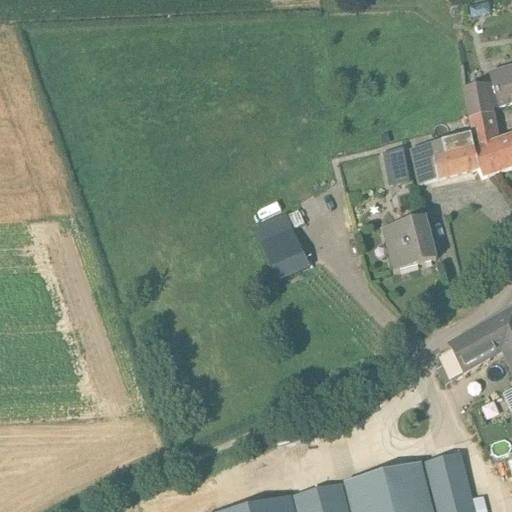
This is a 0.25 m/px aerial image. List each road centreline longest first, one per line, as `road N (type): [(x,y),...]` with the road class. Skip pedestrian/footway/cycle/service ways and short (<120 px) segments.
road 1 (unclassified): [(77,511),(405,359)]
road 2 (residential): [(405,359),(491,309),(511,277)]
